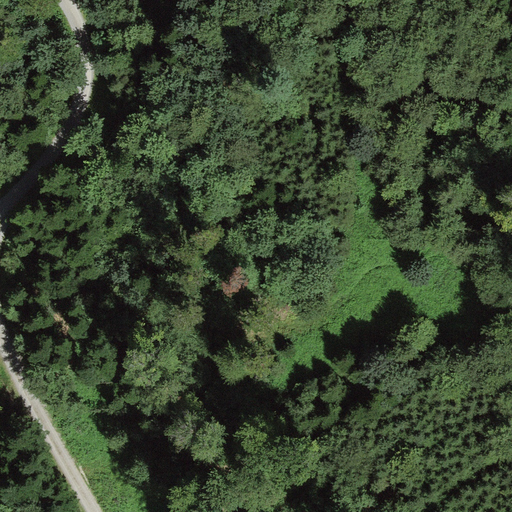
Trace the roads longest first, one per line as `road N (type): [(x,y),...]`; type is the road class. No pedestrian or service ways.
road 1 (track): [(65,0),(88,59),(70,132),(0,208)]
road 2 (track): [(0,335),(95,511)]
